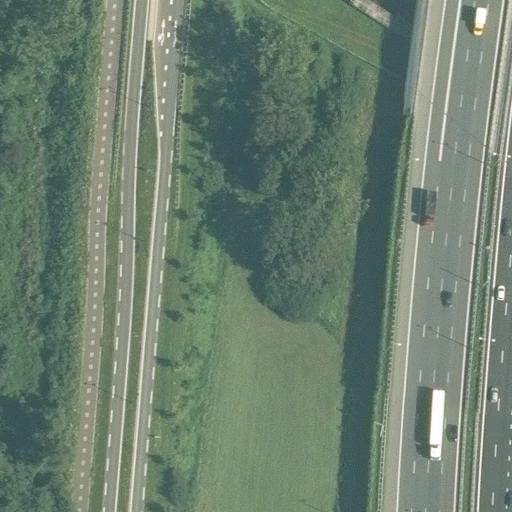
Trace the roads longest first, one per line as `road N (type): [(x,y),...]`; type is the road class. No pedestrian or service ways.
road 1 (motorway): [(474,0),(424,511)]
road 2 (secondary): [(135,511),(172,0)]
road 3 (secondary): [(141,0),(109,511)]
